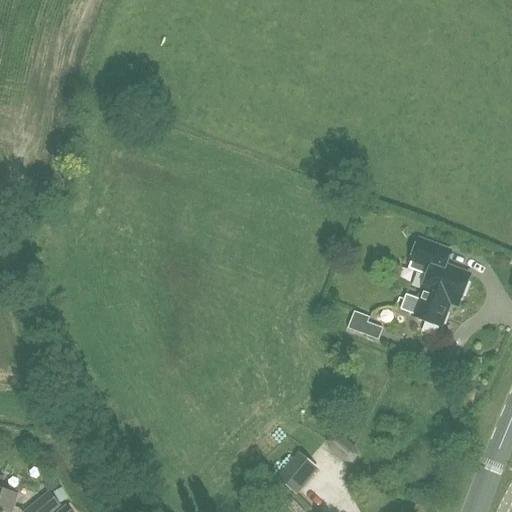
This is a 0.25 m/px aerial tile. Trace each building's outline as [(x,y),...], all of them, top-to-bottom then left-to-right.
[(424,288),(460,302),(470,275),(445,266),(450,252),(419,240),(408,269),(428,277),(424,288)] [(413,316),(441,327),(450,303),(458,306),(460,302),(424,288),(419,300),(406,295),(400,310),(414,315),(413,316)] [(363,335),(369,318),(354,312),(348,329),(363,335)] [(277,480),(294,494),(317,467),(299,453),(277,480)] [(1,491),(4,478),(0,476),(0,511),(11,511),(17,496),(1,491)] [(49,491),(23,511),(53,511),(61,506),(49,491)]
